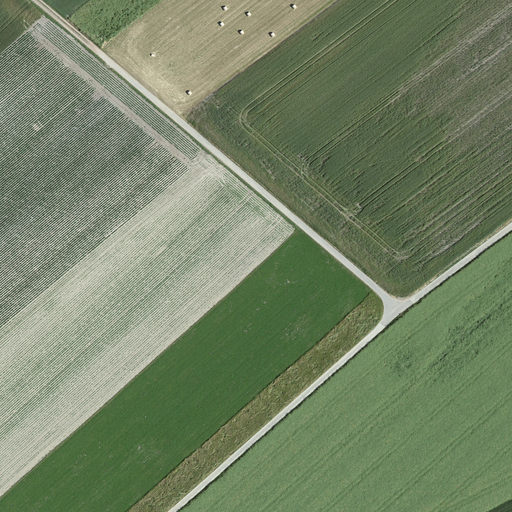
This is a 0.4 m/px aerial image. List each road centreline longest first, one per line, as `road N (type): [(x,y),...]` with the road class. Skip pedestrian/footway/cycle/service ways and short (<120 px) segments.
road 1 (track): [(396,310),(34,0)]
road 2 (track): [(169,511),(396,310),(511,224)]
